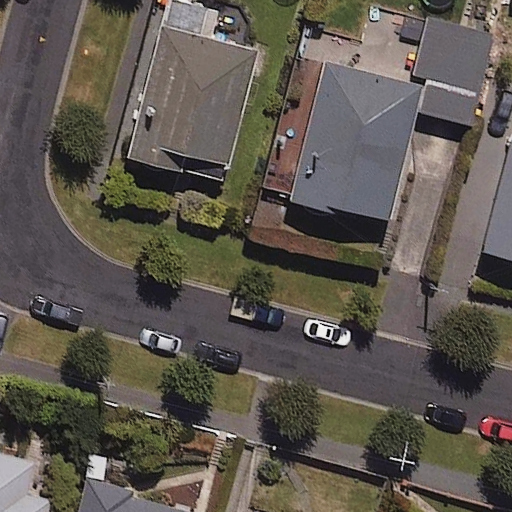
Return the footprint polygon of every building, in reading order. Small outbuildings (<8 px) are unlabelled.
[(217,12),(171,0),(168,0),(128,161),(224,185),(257,54),(209,42),(217,12)] [(325,65),(293,203),(389,225),(415,112),(470,126),(491,37),(429,22),(413,86),(325,65)] [(511,144),(485,253),(511,260),(511,144)] [(35,466),(0,456),(0,511),(49,511),(52,504),(26,497),(35,466)] [(133,492),(87,481),(79,511),(178,511),(131,500),(133,492)]
